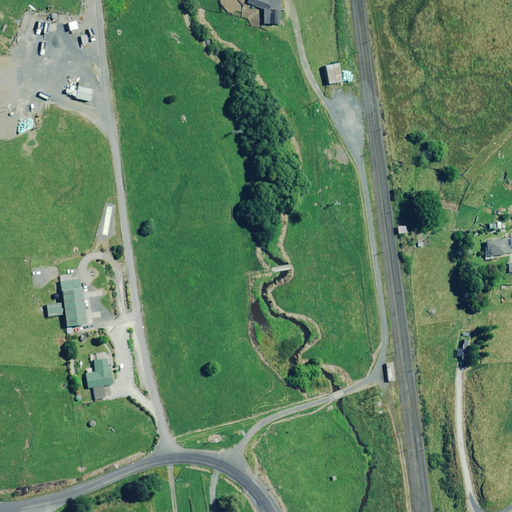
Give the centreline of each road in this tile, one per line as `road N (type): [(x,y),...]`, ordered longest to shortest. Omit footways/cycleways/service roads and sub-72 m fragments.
road 1 (track): [(222,464),(264,419),(360,385),(383,345),(360,167),(310,80),(285,0)]
road 2 (track): [(97,0),(166,459)]
road 3 (tertiary): [(0,508),(184,457),(222,464),(269,509)]
road 4 (track): [(482,511),(465,484),(458,367)]
